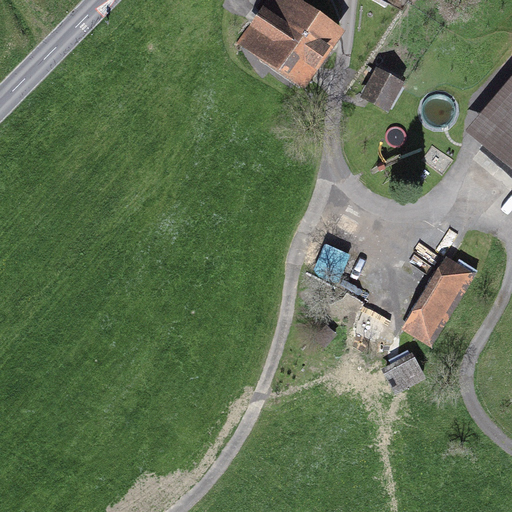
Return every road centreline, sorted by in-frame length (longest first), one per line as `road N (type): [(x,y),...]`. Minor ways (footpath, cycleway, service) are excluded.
road 1 (track): [(175,511),(217,471),(250,420),(334,163)]
road 2 (track): [(511,236),(477,211),(382,209),(345,182),(333,139),(358,0)]
road 3 (track): [(511,445),(471,403),(466,370),(511,274)]
road 4 (secondary): [(0,105),(103,0)]
